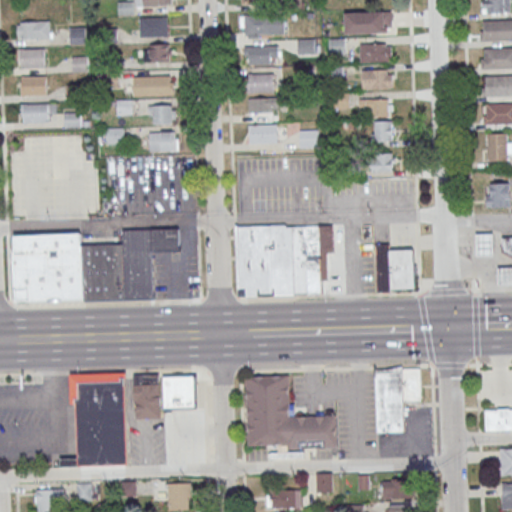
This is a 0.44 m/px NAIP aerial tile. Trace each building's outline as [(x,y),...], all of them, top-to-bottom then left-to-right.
[(482,0),(482,13),(509,13),(509,0),(482,0)] [(345,12),(345,33),(392,33),(392,12),(345,12)] [(245,16),(285,15),(285,33),(246,35),(245,16)] [(140,16),(140,36),(168,36),(168,16),(140,16)] [(511,19),(483,20),(483,30),(480,30),(481,40),(511,39),(511,19)] [(21,22),(50,21),(50,40),(21,41),(21,38),(18,38),(17,26),(21,26),(21,22)] [(85,43),(85,27),(70,27),(70,43),(85,43)] [(298,38),(298,53),(315,53),(315,38),(298,38)] [(330,38),(330,53),(345,53),(345,38),(330,38)] [(144,43),(144,61),(170,61),(170,43),(144,43)] [(360,43),(360,62),(393,62),(393,43),(360,43)] [(244,47),(278,46),(278,58),(272,58),(272,64),(249,65),(249,57),(245,58),(244,47)] [(511,47),(484,48),(484,58),(481,58),(481,68),(511,67),(511,47)] [(18,50),(45,49),(46,68),(19,68),(18,50)] [(393,70),(362,70),(362,88),(393,88),(393,70)] [(248,75),(275,74),(275,92),(248,93),(248,75)] [(511,74),(485,75),(485,87),(482,87),(483,96),(511,95),(511,74)] [(174,95),(174,75),(133,75),(133,95),(174,95)] [(19,77),(47,77),(47,95),(20,96),(19,77)] [(249,98),(280,97),(280,107),(273,107),(274,113),(249,113),(249,98)] [(372,116),(391,116),(391,98),(360,98),(360,107),(372,107),(372,116)] [(130,113),(131,100),(118,100),(118,113),(130,113)] [(511,103),(486,103),(487,115),(483,115),(483,124),(511,123),(511,103)] [(22,105),(49,104),(50,123),(22,124),(22,105)] [(176,105),(149,105),(149,123),(176,123),(176,105)] [(81,112),(64,112),(64,127),(81,127),(81,112)] [(393,120),(374,120),(374,139),(393,139),(393,120)] [(250,126),(277,125),(278,143),(251,144),(250,126)] [(106,143),(124,143),(124,128),(106,128),(106,143)] [(300,147),(319,147),(319,130),(300,130),(300,147)] [(149,131),(149,150),(179,150),(179,131),(149,131)] [(511,132),(487,133),(487,161),(511,160),(511,132)] [(394,153),(371,153),(371,171),(394,171),(394,153)] [(487,206),(511,206),(511,183),(487,183),(487,206)] [(237,296),(329,295),(328,225),(236,226),(237,296)] [(15,235),(81,233),(82,244),(124,244),(123,230),(179,228),(180,249),(152,251),(154,299),(85,301),(85,299),(16,301),(14,253),(16,253),(15,235)] [(476,233),(493,233),(494,254),(477,255),(476,233)] [(511,236),(511,256),(502,251),(502,237),(511,236)] [(388,252),(390,290),(414,289),(412,251),(388,252)] [(511,283),(499,284),(498,268),(511,267),(511,283)] [(421,400),(421,367),(376,368),(377,432),(405,431),(405,400),(421,400)] [(70,373),(71,403),(76,403),(78,459),(78,465),(127,464),(125,372),(70,373)] [(160,374),(135,374),(135,418),(160,418),(160,374)] [(197,410),(197,375),(164,376),(164,410),(197,410)] [(247,376),(248,447),(337,446),(337,415),(290,416),(290,375),(247,376)] [(511,407),(485,408),(485,430),(511,429),(511,407)] [(500,474),(511,474),(511,448),(500,448),(500,474)] [(333,473),(317,473),(317,491),(333,491),(333,473)] [(406,479),(382,479),(382,498),(406,498),(406,479)] [(135,494),(134,481),(123,481),(123,494),(135,494)] [(78,500),(92,500),(92,482),(78,482),(78,500)] [(191,482),(169,482),(169,509),(191,509),(191,482)] [(511,482),(501,483),(501,509),(511,508),(511,482)] [(63,511),(64,488),(36,488),(35,511),(63,511)] [(301,508),(301,489),(268,489),(268,508),(301,508)]
